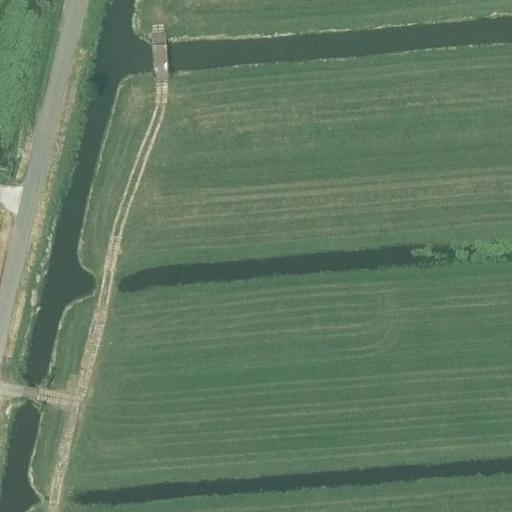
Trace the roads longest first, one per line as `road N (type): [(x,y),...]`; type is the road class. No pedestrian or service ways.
road 1 (track): [(161,104),(114,237),(51,511)]
road 2 (unclassified): [(0,341),(79,0)]
